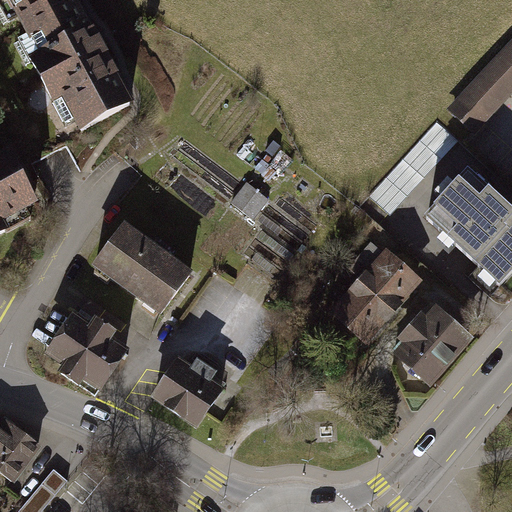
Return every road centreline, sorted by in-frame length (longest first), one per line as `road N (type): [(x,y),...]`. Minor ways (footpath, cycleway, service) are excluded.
road 1 (residential): [(231,511),(144,446),(0,388)]
road 2 (secondary): [(371,511),(511,357)]
